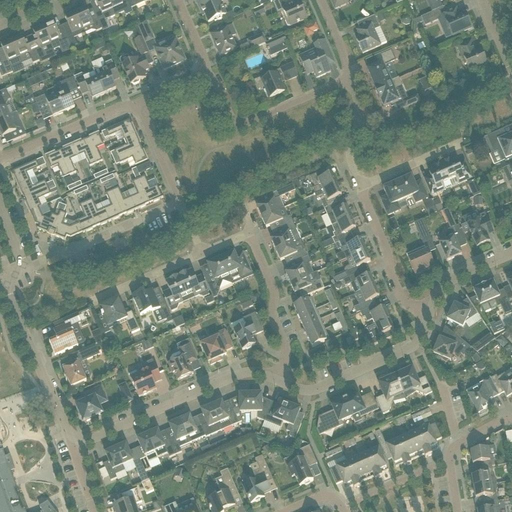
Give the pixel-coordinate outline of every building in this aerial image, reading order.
[(93,10),(97,19),(97,20),(101,19),(103,22),(115,17),(107,0),(95,0),(99,8),(93,10)] [(107,0),(115,17),(123,13),(125,17),(133,13),(131,9),(126,0),(107,0)] [(126,0),(131,9),(143,4),(147,2),(146,0),(126,0)] [(208,23),(214,21),(215,23),(221,20),(221,19),(222,18),(221,17),(226,15),(220,2),(222,1),(222,0),(204,0),(196,3),(200,12),(203,11),(208,23)] [(290,0),(281,0),(280,1),(273,4),(276,10),(279,8),(287,27),(290,27),(297,24),(307,20),(299,4),(293,6),(290,0)] [(329,0),(335,10),(344,6),(348,4),(346,0),(329,0)] [(424,0),(431,14),(438,11),(442,9),(440,2),(444,0),(424,0)] [(255,18),(266,14),(263,7),(252,11),(255,18)] [(366,8),(361,14),(367,19),(372,13),(366,8)] [(86,9),(76,14),(82,30),(83,30),(84,35),(85,34),(92,31),(96,32),(102,30),(100,27),(98,21),(97,20),(97,19),(91,21),(86,9)] [(156,18),(161,15),(158,9),(153,11),(156,18)] [(449,29),(442,32),(446,40),(452,37),(462,33),(471,29),(465,15),(459,18),(456,10),(447,14),(444,15),(448,23),(446,23),(449,29)] [(441,20),(438,11),(431,14),(421,18),(414,21),(413,35),(417,35),(417,25),(423,22),(425,27),(441,20)] [(82,30),(76,14),(65,19),(70,31),(65,33),(71,48),(77,45),(72,35),(83,30),(82,30)] [(359,39),(361,44),(359,45),(363,55),(372,51),(380,47),(380,46),(386,43),(380,29),(375,16),(364,21),(367,27),(357,32),(360,39),(359,39)] [(137,26),(142,38),(145,44),(154,41),(146,22),(137,26)] [(54,23),(44,28),(54,51),(59,48),(62,54),(72,50),(71,48),(65,33),(59,36),(54,23)] [(316,24),(303,29),(307,38),(314,35),(313,33),(319,31),(316,24)] [(122,33),(120,27),(111,31),(113,37),(122,33)] [(44,55),(53,51),(43,28),(33,33),(37,42),(32,45),(39,62),(45,59),(44,55)] [(220,31),(211,35),(220,57),(229,53),(236,50),(237,50),(236,49),(231,38),(227,28),(220,31)] [(262,34),(247,41),(251,51),(266,44),(262,34)] [(11,42),(21,64),(22,65),(31,61),(33,64),(34,64),(39,62),(32,45),(26,47),(22,37),(11,42)] [(265,45),(270,58),(287,51),(285,45),(286,44),(283,37),(265,45)] [(142,57),(149,54),(145,44),(142,38),(135,42),(142,57)] [(154,49),(160,62),(164,71),(186,62),(176,40),(154,49)] [(299,58),(303,67),(307,76),(314,73),(316,79),(331,72),(323,55),(329,52),(324,41),(315,45),(314,45),(316,50),(299,58)] [(0,58),(0,59),(7,76),(13,73),(11,69),(21,64),(11,42),(1,47),(5,56),(0,58)] [(469,43),(460,47),(457,48),(465,66),(466,65),(470,73),(487,65),(486,61),(487,61),(485,55),(483,56),(481,51),(474,55),(469,43)] [(92,48),(95,54),(103,51),(100,44),(92,48)] [(374,68),(367,71),(375,89),(390,83),(398,79),(391,64),(397,62),(392,50),(384,54),(375,58),(377,64),(373,66),(374,68)] [(436,56),(426,55),(426,64),(436,65),(436,56)] [(122,66),(127,77),(131,86),(132,85),(134,86),(139,84),(139,82),(146,79),(143,73),(149,70),(145,61),(144,59),(138,62),(137,60),(131,62),(129,57),(126,56),(121,58),(120,61),(122,66)] [(103,69),(104,65),(102,59),(92,64),(94,69),(96,68),(100,70),(103,69)] [(31,61),(22,65),(23,69),(33,64),(31,61)] [(94,72),(97,79),(104,95),(116,90),(112,80),(118,77),(114,68),(111,62),(104,65),(103,69),(100,70),(96,68),(94,69),(93,70),(94,72)] [(13,73),(23,69),(22,65),(21,64),(11,69),(13,73)] [(266,90),(270,99),(285,93),(280,81),(284,79),(285,82),(298,77),(294,68),(292,65),(268,75),(269,79),(262,82),(266,90)] [(94,72),(88,75),(91,81),(97,79),(94,72)] [(46,73),(26,81),(29,89),(49,80),(46,73)] [(88,90),(92,101),(104,95),(97,79),(91,81),(88,75),(85,76),(81,75),(74,78),(81,93),(88,90)] [(57,96),(64,113),(75,108),(72,101),(68,94),(78,90),(73,79),(58,85),(62,94),(57,96)] [(390,83),(375,89),(374,89),(380,103),(381,102),(384,109),(390,106),(391,108),(400,104),(396,95),(395,94),(398,93),(397,90),(402,88),(399,79),(398,79),(390,83)] [(35,101),(42,117),(51,113),(53,118),(64,113),(57,96),(54,89),(47,92),(46,96),(35,101)] [(0,120),(9,116),(5,108),(8,102),(10,101),(8,94),(6,90),(2,92),(0,93),(0,120)] [(81,97),(78,90),(68,94),(72,101),(81,97)] [(402,103),(405,109),(410,107),(420,102),(419,101),(417,96),(402,103)] [(28,107),(36,104),(33,97),(25,100),(28,107)] [(5,108),(9,116),(16,113),(10,101),(8,102),(5,108)] [(39,111),(36,104),(28,107),(32,114),(39,111)] [(51,113),(42,117),(44,122),(53,118),(51,113)] [(12,123),(9,116),(0,120),(0,131),(3,138),(10,135),(13,142),(26,136),(22,127),(20,122),(15,124),(12,123)] [(36,123),(40,130),(46,127),(43,120),(36,123)] [(129,121),(105,131),(108,138),(121,133),(124,139),(136,134),(132,125),(131,125),(129,121)] [(511,134),(506,137),(503,131),(503,130),(486,138),(487,138),(491,147),(493,154),(497,152),(502,163),(504,161),(505,162),(511,160),(511,159),(511,134)] [(90,138),(85,140),(96,164),(102,161),(97,149),(104,146),(99,134),(99,133),(89,138),(90,138)] [(121,148),(114,152),(117,158),(141,147),(139,143),(140,143),(136,134),(124,139),(124,140),(126,146),(121,148)] [(81,141),(72,145),(77,158),(84,155),(89,167),(96,164),(85,140),(81,142),(81,141)] [(77,158),(72,145),(62,149),(63,150),(59,152),(70,176),(76,173),(71,161),(77,158)] [(473,146),(465,150),(468,156),(476,152),(473,146)] [(141,147),(117,158),(120,164),(120,165),(132,159),(135,166),(138,165),(147,161),(148,161),(144,151),(143,151),(143,152),(141,147)] [(55,152),(45,157),(51,169),(57,166),(63,179),(70,176),(59,152),(55,154),(55,153),(55,152)] [(43,159),(36,162),(39,168),(46,165),(43,159)] [(441,164),(449,181),(455,179),(458,185),(472,179),(468,171),(464,162),(458,164),(457,162),(453,163),(452,159),(441,164)] [(36,162),(12,172),(14,177),(13,177),(17,186),(30,181),(27,174),(39,168),(36,162)] [(430,176),(424,179),(428,188),(431,197),(445,191),(452,188),(449,181),(441,164),(431,169),(432,172),(429,174),(430,176)] [(511,165),(502,170),(506,178),(508,177),(511,186),(511,165)] [(313,189),(315,195),(323,192),(337,185),(332,174),(326,177),(324,172),(310,178),(315,188),(313,189)] [(140,179),(138,180),(149,204),(153,202),(153,203),(163,199),(163,198),(157,186),(154,180),(148,183),(145,177),(141,179),(140,179)] [(399,183),(397,183),(405,200),(412,197),(416,204),(428,199),(425,191),(421,182),(420,182),(421,185),(416,188),(411,177),(405,180),(403,179),(399,181),(399,183)] [(70,178),(64,180),(67,188),(71,187),(73,186),(70,178)] [(135,189),(128,192),(131,198),(136,211),(146,207),(145,206),(149,204),(138,180),(136,181),(132,183),(135,189)] [(484,188),(486,182),(480,180),(478,186),(484,188)] [(30,181),(17,186),(21,195),(22,195),(24,199),(48,188),(45,182),(33,187),(30,181)] [(390,185),(389,187),(383,189),(388,200),(382,202),(381,200),(380,200),(388,217),(400,211),(397,204),(405,200),(397,183),(396,184),(394,183),(390,185)] [(54,185),(48,188),(51,195),(57,192),(58,192),(55,185),(54,185)] [(317,201),(320,200),(324,210),(325,211),(338,204),(336,199),(341,196),(337,185),(323,192),(315,195),(314,195),(317,201)] [(261,206),(257,208),(261,218),(278,211),(283,209),(278,199),(290,193),(287,187),(267,196),(270,203),(261,206)] [(48,188),(24,199),(26,203),(25,203),(24,203),(29,213),(30,212),(39,208),(41,207),(38,200),(51,195),(48,188)] [(118,188),(112,191),(123,215),(127,214),(127,215),(136,211),(131,198),(124,201),(118,188)] [(471,193),(473,198),(474,198),(481,195),(479,190),(471,193)] [(108,201),(102,204),(104,210),(110,222),(119,218),(118,217),(123,215),(112,191),(105,194),(108,201)] [(475,206),(482,205),(482,197),(474,198),(475,206)] [(92,200),(86,203),(96,227),(100,225),(101,226),(100,226),(110,222),(104,210),(102,204),(95,207),(92,200)] [(433,203),(437,212),(442,210),(438,200),(433,203)] [(84,218),(77,221),(79,224),(83,233),(82,234),(83,234),(93,230),(93,229),(92,229),(96,227),(86,203),(79,206),(84,218)] [(331,227),(332,227),(351,218),(346,207),(341,210),(338,204),(325,211),(331,227)] [(39,208),(30,212),(35,224),(39,226),(38,229),(37,229),(37,230),(51,235),(60,212),(57,211),(55,216),(51,215),(49,220),(42,217),(39,208)] [(434,208),(426,212),(429,217),(437,213),(434,208)] [(504,215),(505,212),(504,209),(501,208),(498,209),(497,211),(498,214),(501,216),(504,215)] [(280,230),(293,224),(292,221),(292,220),(290,217),(287,219),(283,209),(278,211),(261,218),(266,229),(278,223),(280,230)] [(451,215),(448,209),(441,213),(444,218),(451,215)] [(60,212),(51,235),(65,241),(65,240),(66,237),(70,238),(83,233),(79,224),(77,221),(73,223),(65,220),(67,215),(65,214),(64,214),(60,212)] [(477,248),(490,242),(486,233),(492,230),(487,219),(484,214),(478,217),(479,220),(467,225),(466,224),(461,227),(465,235),(470,232),(473,239),(477,248)] [(322,250),(334,245),(335,245),(339,243),(353,237),(350,232),(356,229),(351,218),(332,227),(334,233),(333,234),(335,238),(332,239),(332,240),(320,245),(322,250)] [(392,232),(399,229),(394,218),(388,221),(392,232)] [(422,220),(414,224),(423,244),(431,241),(422,220)] [(280,237),(271,241),(276,251),(293,244),(300,241),(298,235),(293,224),(280,230),(283,236),(280,237)] [(316,224),(311,226),(314,233),(319,231),(316,224)] [(467,244),(462,235),(459,226),(447,231),(445,236),(447,241),(439,244),(447,262),(462,256),(458,248),(467,244)] [(335,245),(334,245),(336,251),(340,249),(342,254),(343,253),(346,260),(365,251),(361,240),(355,243),(353,237),(339,243),(335,245)] [(292,256),(295,263),(308,257),(305,250),(303,251),(301,247),(295,250),(293,244),(276,251),(280,262),(292,256)] [(426,248),(418,251),(420,255),(408,260),(415,276),(435,267),(426,248)] [(345,273),(333,278),(336,284),(342,281),(347,279),(348,279),(359,274),(356,269),(370,262),(365,251),(346,260),(349,267),(346,268),(344,271),(345,273)] [(228,275),(232,285),(243,281),(242,278),(252,274),(245,258),(237,261),(234,254),(228,256),(227,255),(222,257),(222,259),(221,260),(228,275)] [(307,277),(313,274),(309,265),(311,264),(308,257),(295,263),(298,269),(286,274),(290,284),(307,277)] [(223,282),(232,285),(228,275),(221,260),(220,260),(218,259),(214,261),(213,263),(208,265),(212,275),(204,278),(213,299),(217,298),(223,282)] [(180,277),(179,278),(186,294),(192,292),(195,298),(198,296),(204,298),(209,296),(208,292),(202,279),(196,282),(191,273),(187,274),(186,274),(185,273),(181,275),(180,277)] [(306,290),(309,296),(324,289),(320,281),(317,282),(313,274),(307,277),(290,284),(295,295),(306,290)] [(347,279),(342,281),(345,287),(350,285),(351,285),(355,295),(360,293),(374,287),(369,276),(361,280),(359,274),(348,279),(347,279)] [(170,282),(166,283),(171,293),(164,296),(169,309),(170,309),(171,313),(177,310),(179,305),(183,303),(180,297),(186,294),(179,278),(177,279),(177,278),(175,277),(171,279),(170,281),(170,282)] [(505,289),(503,290),(507,299),(508,301),(510,300),(511,299),(511,280),(507,283),(509,287),(505,289)] [(476,297),(468,300),(473,308),(479,305),(480,306),(494,300),(500,298),(498,293),(493,283),(486,286),(486,285),(480,288),(473,291),(476,297)] [(360,313),(376,306),(374,300),(379,298),(374,287),(360,293),(355,295),(358,302),(360,306),(354,308),(357,314),(360,313)] [(132,297),(133,300),(140,316),(151,311),(152,314),(160,310),(165,322),(171,319),(163,299),(157,302),(152,292),(142,296),(140,293),(132,297)] [(260,301),(258,294),(251,297),(254,304),(260,301)] [(207,306),(214,302),(212,297),(205,300),(207,306)] [(447,321),(452,323),(456,329),(459,327),(462,329),(465,323),(477,315),(479,318),(480,317),(473,308),(468,300),(466,297),(466,298),(467,300),(455,308),(454,307),(452,310),(446,314),(448,318),(447,321)] [(311,299),(294,307),(296,312),(298,312),(300,316),(298,317),(298,318),(300,317),(302,322),(300,322),(303,328),(320,320),(311,299)] [(505,317),(511,314),(511,310),(507,299),(499,303),(505,317)] [(242,311),(253,307),(251,302),(240,306),(242,311)] [(111,308),(110,305),(110,304),(99,309),(109,330),(126,323),(132,335),(140,331),(132,313),(125,315),(120,304),(111,308)] [(376,306),(360,313),(362,318),(365,317),(367,323),(372,320),(375,326),(389,320),(384,309),(378,311),(376,306)] [(342,312),(345,319),(351,317),(348,310),(342,312)] [(242,351),(246,349),(247,350),(251,348),(252,347),(255,345),(251,336),(255,334),(255,336),(263,333),(255,315),(246,319),(243,320),(246,326),(234,331),(238,342),(242,351)] [(173,321),(176,329),(185,325),(182,317),(173,321)] [(305,333),(307,332),(309,337),(307,338),(309,337),(311,342),(309,343),(312,348),(329,341),(320,320),(303,328),(305,333)] [(389,320),(375,326),(367,329),(369,335),(372,334),(377,345),(390,339),(388,333),(394,331),(389,320)] [(495,325),(495,323),(490,325),(494,335),(504,331),(501,322),(495,325)] [(49,344),(55,357),(78,346),(71,332),(72,332),(69,324),(53,331),(58,341),(49,344)] [(105,341),(100,330),(92,334),(97,345),(105,341)] [(232,349),(228,340),(224,332),(200,342),(202,346),(201,346),(209,363),(211,366),(221,361),(220,358),(226,356),(224,352),(232,349)] [(477,354),(495,340),(491,334),(471,349),(477,354)] [(471,349),(463,342),(455,335),(450,341),(451,341),(449,343),(439,339),(433,355),(438,357),(446,364),(453,354),(458,358),(461,355),(464,357),(471,349)] [(502,338),(497,342),(503,349),(508,345),(502,338)] [(141,345),(145,352),(154,348),(151,341),(141,345)] [(171,363),(169,364),(173,374),(174,373),(178,381),(193,375),(189,365),(197,362),(193,353),(189,345),(188,341),(177,346),(179,349),(180,353),(172,356),(170,360),(171,363)] [(331,344),(326,347),(329,353),(334,351),(331,344)] [(100,355),(95,345),(78,353),(82,363),(100,355)] [(477,355),(471,358),(475,365),(481,362),(477,355)] [(136,372),(129,375),(130,378),(135,389),(139,398),(157,391),(154,384),(162,381),(158,372),(156,367),(155,367),(153,361),(142,366),(144,372),(137,375),(136,372)] [(477,370),(481,371),(485,369),(482,362),(475,366),(477,370)] [(63,369),(71,389),(73,388),(74,391),(85,386),(84,383),(86,382),(78,363),(63,369)] [(112,372),(114,377),(121,373),(118,366),(113,368),(112,372)] [(397,376),(395,377),(404,396),(411,391),(420,394),(426,396),(432,394),(425,378),(417,382),(412,370),(405,373),(404,372),(397,375),(397,376)] [(490,380),(498,396),(504,393),(507,398),(511,394),(511,375),(509,377),(506,373),(498,379),(496,376),(490,380)] [(384,396),(376,400),(380,409),(383,415),(389,413),(395,398),(404,396),(395,377),(394,378),(393,376),(386,380),(386,381),(379,384),(384,396)] [(479,385),(466,391),(468,395),(474,405),(478,414),(492,407),(489,401),(498,396),(490,380),(490,379),(479,385)] [(129,393),(125,385),(119,388),(122,396),(129,393)] [(80,415),(79,415),(82,422),(83,421),(84,422),(85,422),(85,423),(92,420),(92,419),(102,415),(97,404),(106,401),(100,388),(83,396),(86,403),(77,407),(80,415)] [(251,413),(251,395),(239,395),(239,410),(233,412),(238,424),(241,423),(241,413),(251,413)] [(262,421),(264,422),(269,411),(262,408),(262,395),(251,395),(251,413),(257,413),(257,419),(262,421)] [(344,400),(352,417),(359,414),(361,418),(378,410),(371,395),(360,400),(358,396),(351,399),(350,397),(344,400)] [(320,419),(319,419),(317,431),(320,436),(343,426),(341,422),(352,417),(344,400),(338,402),(339,404),(332,407),(334,412),(332,413),(333,414),(320,419)] [(275,414),(269,411),(264,422),(281,429),(283,423),(290,406),(279,402),(275,414)] [(211,407),(222,431),(238,424),(233,412),(227,415),(222,403),(211,407)] [(290,406),(283,423),(289,425),(286,432),(290,433),(289,437),(295,440),(301,425),(295,423),(300,410),(290,406)] [(222,431),(211,407),(201,412),(207,425),(201,428),(205,437),(206,438),(222,431)] [(195,430),(190,417),(179,421),(189,444),(205,437),(201,428),(195,430)] [(175,438),(169,441),(175,456),(182,453),(180,449),(189,444),(179,421),(169,426),(173,435),(175,438)] [(442,439),(435,425),(429,427),(407,437),(417,459),(424,456),(425,458),(432,455),(431,453),(438,449),(435,442),(442,439)] [(158,431),(147,435),(155,452),(157,458),(163,456),(167,454),(169,459),(175,456),(169,441),(163,443),(162,440),(158,432),(158,431)] [(145,459),(146,459),(148,464),(158,459),(155,452),(147,435),(137,440),(145,457),(145,459)] [(386,446),(392,459),(396,468),(403,465),(404,468),(411,465),(410,462),(417,459),(407,437),(386,446)] [(0,511),(54,511),(48,503),(40,508),(41,511),(25,511),(16,486),(14,480),(11,472),(14,471),(14,472),(15,471),(10,456),(9,457),(6,458),(3,451),(2,451),(1,448),(1,447),(2,447),(0,442),(0,511)] [(210,446),(212,453),(218,450),(215,444),(210,446)] [(126,445),(115,450),(123,466),(133,462),(126,445)] [(262,450),(266,457),(272,453),(268,446),(262,450)] [(287,468),(288,468),(292,478),(295,476),(299,487),(313,481),(307,468),(309,467),(310,468),(317,465),(309,447),(299,451),(303,461),(287,468)] [(482,463),(483,469),(492,468),(495,467),(493,457),(496,456),(495,447),(488,448),(488,450),(471,453),(473,465),(473,464),(482,463)] [(388,471),(384,462),(379,449),(357,459),(367,481),(374,478),(375,480),(382,477),(381,475),(388,471)] [(110,466),(105,469),(111,482),(117,479),(115,476),(125,471),(123,466),(115,450),(105,454),(110,466)] [(256,481),(243,487),(246,495),(247,495),(251,504),(264,498),(263,494),(269,491),(266,484),(272,481),(273,483),(274,482),(263,457),(255,460),(260,470),(253,473),(256,481)] [(146,459),(145,459),(139,461),(145,473),(151,470),(148,464),(146,459)] [(357,459),(339,467),(329,471),(336,486),(342,483),(346,490),(353,487),(354,490),(361,487),(360,484),(367,481),(357,459)] [(145,473),(139,461),(133,464),(142,484),(148,481),(145,473)] [(492,468),(483,469),(480,469),(481,476),(473,477),(472,477),(474,488),(496,484),(496,479),(493,478),(492,468)] [(183,480),(186,472),(178,469),(175,476),(183,480)] [(227,510),(235,506),(232,499),(238,496),(239,498),(239,497),(227,470),(220,474),(225,485),(218,488),(220,493),(215,495),(215,497),(207,500),(211,508),(209,509),(210,511),(211,511),(222,511),(227,509),(227,510)] [(149,481),(148,481),(142,484),(146,495),(154,492),(149,481)] [(485,498),(486,504),(498,502),(496,492),(497,490),(496,484),(474,488),(476,500),(476,499),(485,498)] [(120,504),(113,507),(114,511),(137,511),(135,505),(142,503),(137,490),(127,494),(117,497),(120,504)] [(499,511),(498,502),(486,504),(487,510),(478,511),(477,511),(499,511)]
